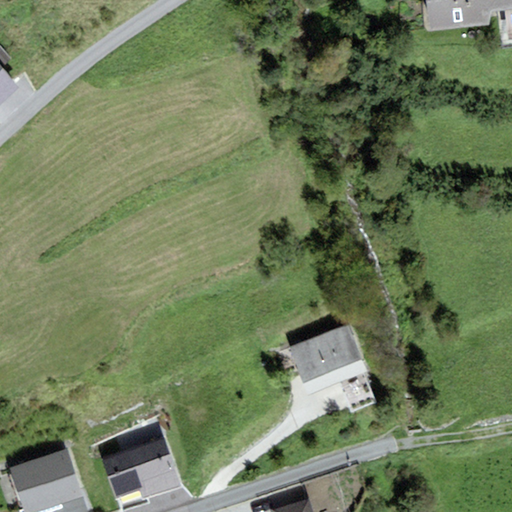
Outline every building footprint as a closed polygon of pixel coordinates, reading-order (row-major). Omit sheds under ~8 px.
[(439,0),(441,14),(490,8),(489,0),(439,0)] [(0,102),(21,85),(0,61),(0,102)] [(293,347),(314,391),(367,366),(346,322),(293,347)] [(68,442),(8,464),(26,511),(38,511),(87,494),(68,442)] [(313,511),(309,497),(276,508),(276,511),(313,511)]
